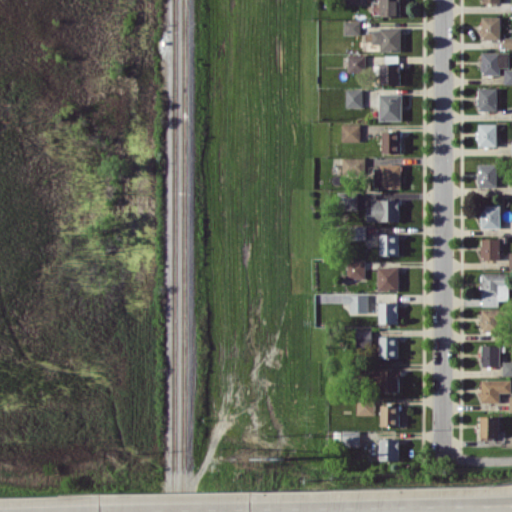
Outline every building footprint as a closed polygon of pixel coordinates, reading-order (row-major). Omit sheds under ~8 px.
[(400,15),(399,0),(380,0),(381,15),(400,15)] [(500,16),(481,16),(481,38),(500,39),(500,16)] [(360,33),(359,20),(343,20),(343,34),(360,33)] [(401,51),(401,29),(365,28),(365,42),(380,43),(380,50),(401,51)] [(500,74),(500,66),(509,66),(509,52),(482,51),(481,74),(500,74)] [(348,71),(365,71),(365,54),(348,54),(348,71)] [(400,83),(400,63),(380,63),(380,83),(400,83)] [(478,110),(497,109),(496,86),(477,87),(478,110)] [(362,88),(345,89),(346,107),(362,106),(362,88)] [(402,93),(379,93),(379,119),(401,120),(402,93)] [(360,123),(341,124),(342,141),(360,141),(360,123)] [(478,146),(497,146),(496,123),(477,123),(478,146)] [(400,131),(381,131),(381,152),(400,152),(400,131)] [(342,172),(366,172),(366,157),(342,157),(342,172)] [(478,186),(497,186),(496,163),(478,164),(478,186)] [(401,187),(400,164),(373,165),(374,187),(401,187)] [(356,208),(356,191),(337,191),(337,208),(356,208)] [(399,220),(399,199),(368,199),(368,220),(399,220)] [(499,205),(481,205),(482,228),(500,227),(499,205)] [(398,254),(398,233),(380,233),(379,254),(398,254)] [(500,258),(500,237),(480,238),(481,259),(500,258)] [(364,260),(347,260),(347,278),(365,278),(364,260)] [(398,266),(377,266),(378,290),(398,290),(398,266)] [(482,306),(499,306),(499,300),(509,299),(508,272),(482,272),(482,306)] [(368,294),(343,294),(343,303),(350,303),(349,311),(367,312),(368,294)] [(397,323),(398,302),(379,301),(378,322),(397,323)] [(481,308),(481,330),(505,330),(505,308),(481,308)] [(372,328),(356,328),(356,345),(371,345),(372,328)] [(379,357),(398,357),(398,335),(379,336),(379,357)] [(500,365),(500,344),(482,344),(482,365),(500,365)] [(511,375),(511,360),(503,361),(503,376),(511,375)] [(400,390),(399,369),(375,370),(375,391),(400,390)] [(511,379),(482,379),(481,401),(500,402),(500,392),(511,392),(511,379)] [(357,414),(375,414),(374,397),(357,397),(357,414)] [(381,425),(400,425),(400,404),(380,404),(381,425)] [(481,437),(501,436),(500,415),(481,416),(481,437)] [(360,431),(343,430),(343,445),(360,445),(360,431)] [(400,459),(400,439),(381,439),(382,459),(400,459)]
